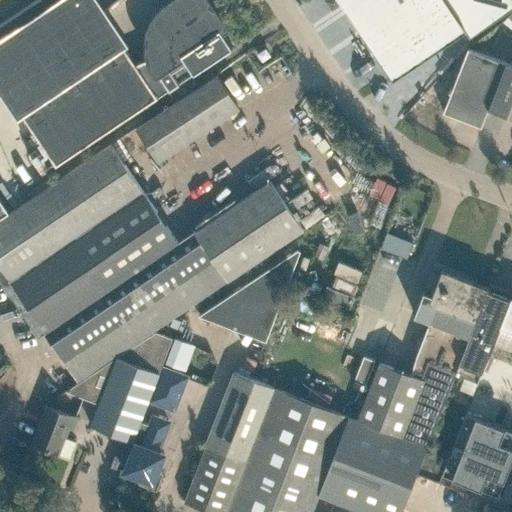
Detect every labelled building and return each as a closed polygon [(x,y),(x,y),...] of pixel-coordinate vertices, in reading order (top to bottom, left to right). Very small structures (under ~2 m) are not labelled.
[(160,11),(153,21),(149,32),(148,44),(150,56),(134,62),(92,0),(32,0),(0,22),(0,82),(55,164),(232,45),(223,32),(230,27),(211,0),(173,0),(168,3),(160,11)] [(357,0),(346,8),(362,31),(365,29),(368,27),(407,0),(357,0)] [(365,29),(362,31),(394,78),(467,29),(446,0),(407,0),(368,27),(365,29)] [(511,0),(446,0),(467,29),(471,36),(511,8),(511,0)] [(511,64),(469,47),(444,110),(481,125),(489,106),(511,115),(511,64)] [(217,75),(136,128),(158,162),(239,109),(217,75)] [(8,211),(0,216),(0,264),(45,331),(44,332),(79,382),(117,355),(303,228),(270,180),(178,242),(125,164),(143,152),(129,131),(111,143),(8,211)] [(0,215),(11,208),(0,191),(0,215)] [(389,233),(383,249),(405,257),(409,258),(415,242),(389,233)] [(266,340),(303,247),(299,246),(199,314),(266,340)] [(424,291),(414,315),(429,321),(416,354),(428,359),(456,370),(489,287),(443,269),(433,295),(424,291)] [(462,386),(474,391),(488,352),(511,296),(500,292),(489,287),(456,373),(465,377),(462,386)] [(511,296),(488,352),(511,362),(511,296)] [(118,356),(117,355),(79,382),(66,390),(99,403),(90,425),(133,442),(160,372),(159,372),(172,338),(156,331),(118,356)] [(356,377),(366,382),(375,359),(364,355),(356,377)] [(357,418),(427,445),(456,370),(428,359),(421,377),(380,361),(357,418)] [(163,367),(151,400),(175,409),(187,377),(163,367)] [(234,370),(206,444),(245,460),(274,385),(234,370)] [(311,511),(318,493),(349,415),(276,386),(226,511),(311,511)] [(32,442),(69,457),(75,441),(62,436),(66,426),(73,428),(77,417),(46,405),(32,442)] [(511,429),(466,412),(454,442),(510,464),(511,459),(511,429)] [(349,415),(318,493),(367,511),(400,511),(427,445),(357,418),(349,415)] [(136,445),(125,472),(141,478),(139,484),(157,491),(164,473),(159,471),(165,455),(151,449),(153,444),(160,447),(170,423),(154,417),(151,425),(142,422),(133,444),(136,445)] [(454,442),(443,473),(499,494),(510,464),(454,442)] [(225,511),(245,460),(206,444),(184,501),(212,511),(225,511)] [(426,450),(421,464),(436,469),(441,455),(426,450)]
